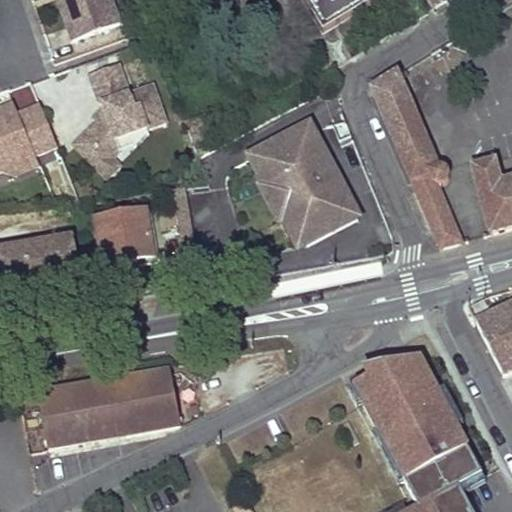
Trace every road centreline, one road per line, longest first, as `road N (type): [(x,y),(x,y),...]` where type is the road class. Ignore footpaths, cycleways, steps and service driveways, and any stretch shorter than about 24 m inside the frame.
road 1 (residential): [(41,511),(349,352),(368,325),(372,296)]
road 2 (secondary): [(0,371),(372,296)]
road 3 (residential): [(496,0),(358,80),(356,99),(409,235),(411,286)]
road 4 (unknown): [(356,99),(296,116),(227,157),(215,178),(214,226)]
road 5 (residential): [(511,423),(438,281)]
road 6 (unknown): [(511,129),(469,141),(451,115),(511,83)]
